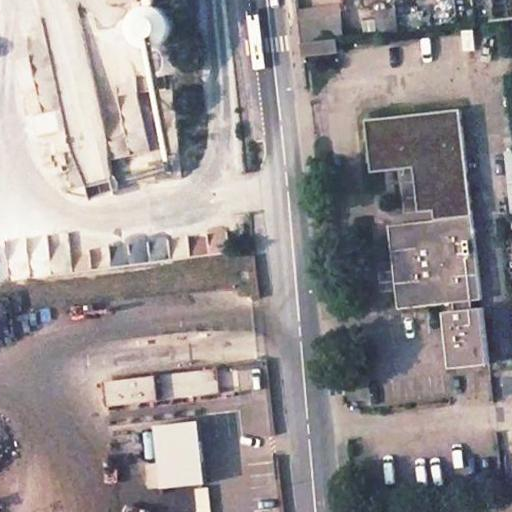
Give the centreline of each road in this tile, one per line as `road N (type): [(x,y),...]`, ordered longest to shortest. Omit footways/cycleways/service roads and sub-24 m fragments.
road 1 (unknown): [(36,342),(270,311)]
road 2 (unknown): [(36,342),(97,511)]
